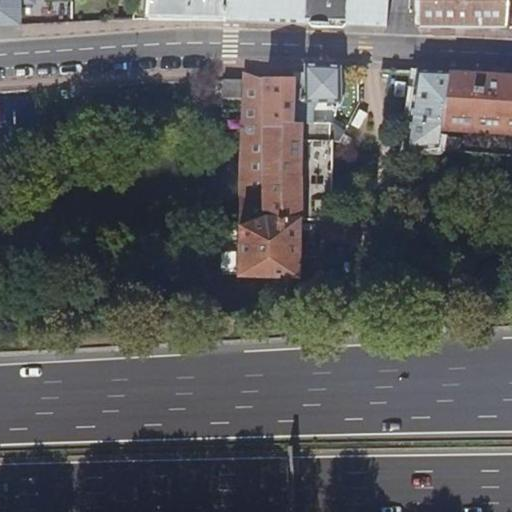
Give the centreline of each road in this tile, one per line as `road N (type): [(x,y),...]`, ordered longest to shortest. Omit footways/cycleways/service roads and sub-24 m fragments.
road 1 (tertiary): [(0,57),(221,45),(511,57)]
road 2 (motorway): [(511,389),(0,404)]
road 3 (motorway): [(0,508),(511,497)]
